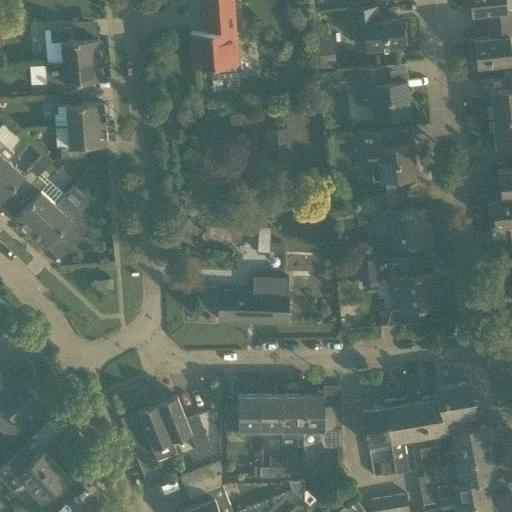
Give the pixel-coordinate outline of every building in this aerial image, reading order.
[(192,67),(211,65),(212,78),(239,76),(238,63),(237,63),(232,0),(202,0),(204,30),(189,32),(192,67)] [(505,0),(465,0),(465,1),(469,0),(471,14),(485,13),(487,25),(511,22),(511,8),(507,9),(505,0)] [(374,20),(372,6),(345,10),(348,36),(364,34),(366,49),(402,46),(399,18),(374,20)] [(511,22),(487,25),(488,36),(473,38),(469,38),(469,39),(473,39),(476,66),(511,61),(511,58),(510,35),(511,34),(511,22)] [(49,29),(52,61),(99,58),(99,53),(103,51),(102,41),(98,39),(98,37),(77,39),(76,27),(49,29)] [(334,50),(318,52),(320,69),(336,67),(334,50)] [(101,79),(99,58),(52,61),(52,62),(45,62),(47,82),(55,82),(56,93),(81,92),(80,81),(101,79)] [(381,81),(379,64),(351,67),(355,101),(371,100),(373,117),(409,112),(406,79),(381,81)] [(489,90),(492,117),(511,115),(511,74),(502,75),(503,87),(489,89),(485,90),(485,91),(489,90)] [(82,103),(81,92),(56,93),(57,113),(54,113),(55,126),(104,122),(102,101),(82,103)] [(511,115),(492,117),(495,146),(510,144),(511,155),(511,115)] [(56,147),(59,146),(60,157),(86,156),(85,145),(106,143),(104,122),(55,126),(56,147)] [(265,129),(267,156),(290,154),(288,127),(265,129)] [(387,129),(394,128),(394,127),(355,131),(358,165),(378,163),(380,179),(416,175),(412,142),(389,145),(387,129)] [(0,167),(7,160),(8,160),(14,153),(0,140),(0,167)] [(23,174),(8,160),(7,160),(0,167),(0,199),(12,186),(21,194),(38,175),(52,160),(43,152),(29,168),(23,174)] [(511,167),(497,169),(500,197),(511,195),(511,155),(511,166),(511,167)] [(15,217),(30,231),(55,204),(40,190),(46,183),(38,175),(21,194),(29,201),(15,217)] [(401,191),(373,194),(360,195),(362,212),(375,210),(376,220),(392,218),(395,244),(404,243),(405,251),(429,248),(428,240),(431,240),(428,218),(424,219),(423,205),(403,207),(401,191)] [(511,195),(500,197),(491,198),(494,227),(509,225),(510,237),(511,252),(511,195)] [(61,197),(55,204),(30,231),(46,245),(60,230),(68,237),(85,219),(61,197)] [(258,226),(257,251),(270,252),(270,250),(282,251),(282,242),(270,242),(270,226),(258,226)] [(416,254),(384,257),(360,260),(363,285),(388,282),(389,292),(400,291),(402,308),(438,305),(434,271),(418,272),(416,254)] [(252,292),(219,291),(218,319),(287,321),(288,276),(274,275),(253,275),(252,292)] [(18,385),(0,365),(0,402),(6,409),(0,413),(0,427),(11,439),(31,420),(24,413),(40,399),(23,381),(18,385)] [(437,397),(405,403),(411,437),(427,435),(428,440),(437,439),(436,433),(450,431),(454,450),(442,452),(443,456),(437,457),(435,446),(418,449),(422,468),(423,468),(428,467),(438,465),(438,464),(448,462),(448,463),(491,456),(485,423),(471,425),(469,415),(476,414),(470,380),(435,386),(437,397)] [(259,429),(259,394),(237,394),(238,405),(225,405),(225,430),(259,429)] [(281,429),(280,394),(259,394),(259,429),(281,429)] [(302,429),(302,394),(280,394),(281,429),(281,436),(302,436),(302,429)] [(336,427),(335,404),(323,404),(323,394),(302,394),(302,429),(315,429),(323,445),(341,445),(341,427),(336,427)] [(177,395),(156,403),(171,440),(191,433),(197,449),(210,445),(197,413),(186,418),(177,395)] [(393,399),(382,401),(389,441),(390,441),(393,461),(392,461),(394,472),(408,470),(403,439),(411,437),(405,403),(394,404),(393,399)] [(367,445),(389,441),(382,401),(381,401),(382,406),(360,410),(367,445)] [(171,440),(156,403),(137,410),(157,459),(176,452),(171,440)] [(28,464),(16,452),(0,466),(0,475),(12,488),(21,478),(41,499),(67,474),(43,449),(28,464)] [(495,478),(491,456),(448,463),(452,484),(487,479),(495,478)] [(394,472),(392,461),(380,463),(382,474),(394,472)] [(180,475),(184,487),(217,475),(212,462),(180,475)] [(249,475),(259,475),(259,465),(249,465),(249,475)] [(259,476),(279,476),(282,476),(282,466),(260,466),(259,476)] [(418,476),(420,490),(431,488),(429,474),(428,467),(423,468),(424,475),(418,476)] [(230,511),(232,511),(222,485),(220,485),(220,474),(217,475),(184,487),(189,498),(199,494),(201,501),(177,511),(230,511)] [(298,481),(289,480),(292,489),(300,497),(303,501),(303,490),(303,479),(298,479),(298,481)] [(315,479),(305,488),(316,499),(326,490),(315,479)] [(490,500),(487,479),(452,484),(456,506),(490,500)] [(434,501),(431,488),(420,490),(423,503),(434,501)] [(396,511),(409,511),(406,493),(394,495),(396,511)] [(396,511),(394,495),(382,497),(384,511),(396,511)] [(384,511),(382,497),(369,499),(371,511),(384,511)] [(492,511),(490,500),(456,506),(442,508),(442,511),(492,511)]
